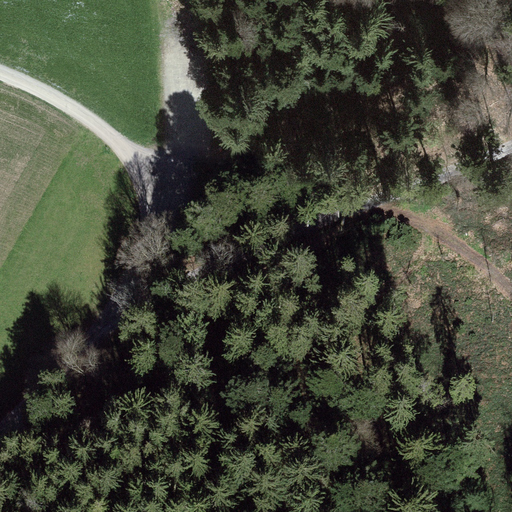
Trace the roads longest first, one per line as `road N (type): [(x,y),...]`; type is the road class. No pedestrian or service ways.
road 1 (unclassified): [(3,431),(106,327),(320,224),(511,149)]
road 2 (track): [(155,173),(260,178),(362,207),(464,250),(511,297)]
road 3 (track): [(106,327),(144,255),(155,173),(87,117),(0,71)]
